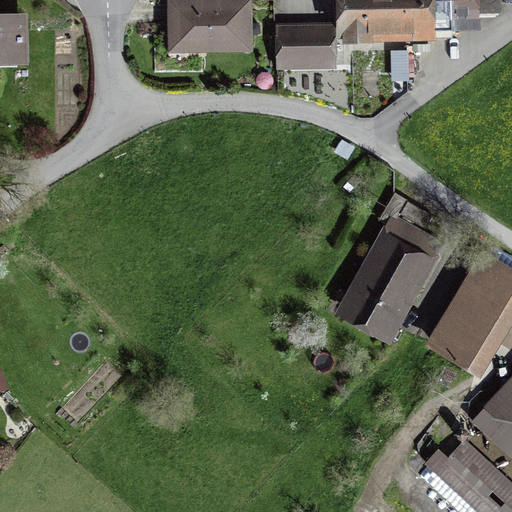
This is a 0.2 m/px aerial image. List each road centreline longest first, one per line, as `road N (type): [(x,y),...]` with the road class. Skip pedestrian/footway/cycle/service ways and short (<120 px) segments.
road 1 (unclassified): [(111,126),(151,109),(230,100),(300,108),(370,134)]
road 2 (unclassified): [(0,208),(111,126)]
road 3 (unclassified): [(111,126),(107,0)]
